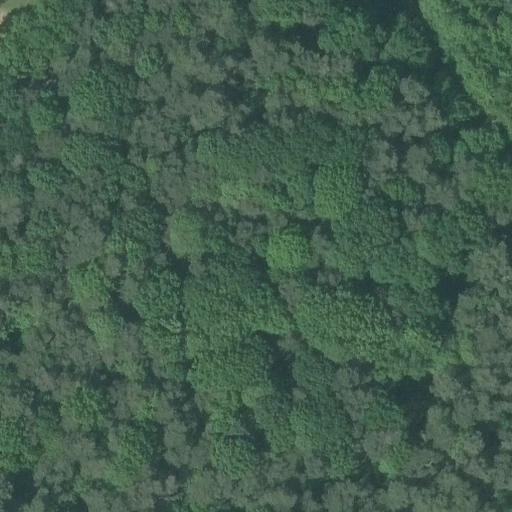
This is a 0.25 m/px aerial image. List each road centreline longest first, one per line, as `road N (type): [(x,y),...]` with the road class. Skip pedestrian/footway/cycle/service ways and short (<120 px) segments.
road 1 (track): [(511,180),(427,0)]
road 2 (track): [(0,141),(118,0)]
